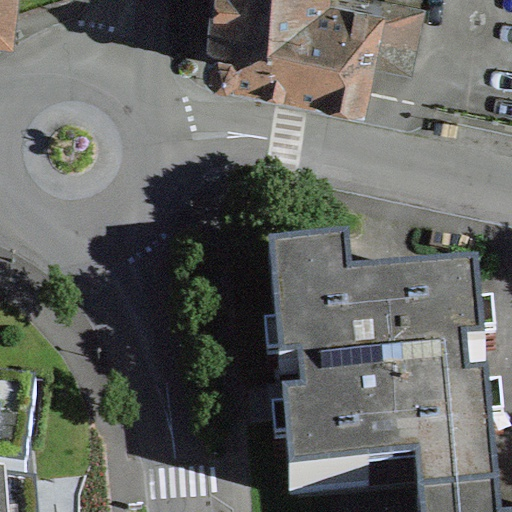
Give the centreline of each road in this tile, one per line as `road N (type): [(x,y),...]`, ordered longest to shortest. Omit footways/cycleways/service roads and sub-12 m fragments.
road 1 (residential): [(511,186),(282,138),(160,144)]
road 2 (residential): [(109,229),(157,352),(179,511)]
road 3 (residential): [(114,73),(61,65),(35,73),(0,107)]
road 4 (residential): [(0,193),(32,226),(57,235),(109,229)]
